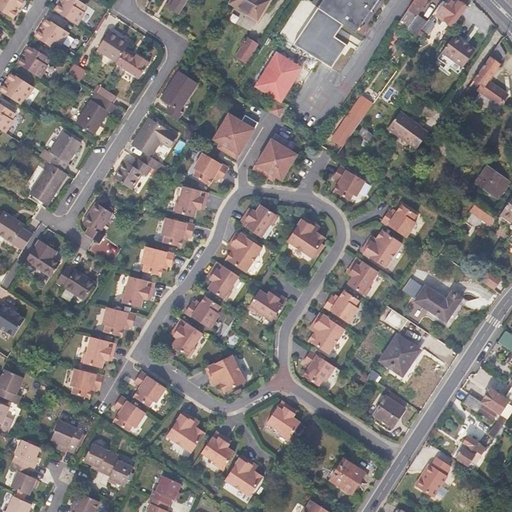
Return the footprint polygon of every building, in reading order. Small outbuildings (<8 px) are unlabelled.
[(24,0),(0,0),(0,10),(13,19),(18,12),(16,10),(19,5),(21,6),(25,0),(24,0)] [(84,12),(88,6),(78,0),(62,0),(59,5),(55,11),(77,25),(85,13),(84,12)] [(169,9),(175,0),(169,0),(165,7),(169,9)] [(179,15),(188,0),(175,0),(169,9),(179,15)] [(258,20),(269,0),(231,0),(230,4),(258,20)] [(308,0),(301,0),(279,35),(332,68),(347,45),(335,37),(343,24),(319,7),(308,0)] [(378,0),(323,0),(319,7),(356,32),(378,0)] [(417,15),(427,0),(414,0),(407,10),(408,10),(399,24),(417,36),(421,30),(427,22),(417,15)] [(453,26),(467,8),(457,1),(456,3),(452,0),(443,0),(434,12),(453,26)] [(61,45),(69,32),(47,19),(43,26),(45,27),(41,33),(39,31),(35,37),(57,50),(60,45),(61,45)] [(427,35),(436,24),(429,19),(427,22),(421,30),(427,35)] [(124,51),(129,43),(110,30),(97,50),(117,62),(124,51)] [(463,68),(476,50),(454,35),(442,53),(463,68)] [(246,63),(257,44),(247,37),(235,56),(246,63)] [(506,55),(499,43),(465,93),(475,100),(480,93),(500,108),(509,94),(489,80),(506,55)] [(47,65),(51,59),(30,46),(26,52),(28,53),(25,58),(23,57),(18,64),(39,78),(47,65)] [(140,79),(149,63),(137,55),(135,58),(124,51),(117,62),(116,63),(140,79)] [(281,103),(302,68),(277,52),(256,86),(281,103)] [(459,73),(463,68),(442,53),(438,58),(459,73)] [(75,79),(82,68),(74,63),(67,74),(75,79)] [(80,82),(87,71),(82,68),(75,79),(80,82)] [(179,111),(198,83),(180,71),(161,99),(170,105),(165,112),(178,121),(183,114),(179,111)] [(34,87),(12,73),(7,80),(10,82),(6,87),(4,86),(0,91),(21,105),(25,99),(26,99),(34,87)] [(95,135),(109,112),(114,115),(118,107),(96,92),(76,123),(95,135)] [(360,95),(329,140),(341,148),(373,103),(360,95)] [(279,117),(285,108),(276,102),(270,112),(279,117)] [(12,120),(16,114),(0,103),(0,129),(6,133),(14,121),(12,120)] [(429,132),(400,111),(387,128),(416,150),(429,132)] [(237,159),(259,123),(246,115),(242,121),(229,114),(213,140),(220,143),(226,147),(224,151),(237,159)] [(169,149),(178,136),(161,126),(156,122),(150,118),(132,145),(145,154),(141,161),(152,169),(157,172),(162,164),(151,156),(159,142),(169,149)] [(64,171),(82,143),(64,131),(50,152),(45,149),(40,156),(48,161),(64,171)] [(282,181),(297,155),(285,147),(289,141),(275,133),(254,169),(267,177),(269,173),(276,177),(282,181)] [(41,145),(28,136),(22,144),(36,153),(41,145)] [(220,143),(217,148),(224,151),(226,147),(220,143)] [(221,180),(228,168),(203,153),(194,168),(197,170),(193,176),(209,186),(213,179),(215,176),(219,179),(221,180)] [(132,190),(143,173),(147,176),(152,169),(141,161),(137,158),(132,166),(125,161),(114,178),(132,190)] [(47,205),(68,174),(64,171),(48,161),(43,168),(45,170),(30,194),(47,205)] [(357,196),(365,182),(346,170),(347,169),(340,165),(333,178),(335,179),(339,182),(338,185),(334,191),(351,201),(354,195),(357,196)] [(498,199),(510,182),(487,166),(476,182),(498,199)] [(269,173),(267,177),(273,181),(276,177),(269,173)] [(205,207),(209,193),(183,186),(179,202),(177,201),(174,212),(195,218),(197,209),(201,210),(202,206),(205,207)] [(511,196),(497,218),(511,227),(511,196)] [(100,233),(113,213),(96,202),(83,223),(89,226),(85,233),(101,243),(105,236),(100,233)] [(262,238),(277,215),(261,204),(255,212),(252,210),(250,214),(247,212),(240,223),(262,238)] [(402,205),(396,215),(390,211),(382,221),(406,237),(416,223),(413,221),(417,215),(402,205)] [(473,205),(468,212),(489,226),(494,219),(473,205)] [(23,228),(25,225),(3,211),(0,216),(0,235),(23,250),(33,235),(23,228)] [(326,238),(317,232),(319,230),(315,227),(317,225),(304,216),(287,242),(312,258),(326,238)] [(191,239),(195,225),(166,217),(161,235),(165,236),(163,243),(181,248),(183,240),(184,237),(189,238),(191,239)] [(386,268),(402,243),(382,230),(376,238),(371,235),(363,248),(365,249),(362,253),(386,268)] [(252,265),(263,248),(241,233),(231,248),(234,250),(231,254),(234,256),(229,264),(245,275),(252,265)] [(59,262),(54,258),(58,253),(40,241),(27,261),(50,277),(59,262)] [(171,267),(174,254),(146,246),(141,264),(145,265),(143,272),(161,277),(163,269),(164,266),(169,267),(171,267)] [(357,257),(349,269),(351,270),(348,274),(349,274),(348,275),(352,277),(347,284),(363,295),(379,272),(357,257)] [(230,290),(239,276),(217,262),(210,273),(212,275),(209,279),(213,281),(208,289),(226,301),(232,291),(230,290)] [(84,301),(96,283),(75,269),(74,270),(68,265),(56,283),(63,287),(63,288),(84,301)] [(485,284),(492,273),(487,269),(480,280),(485,284)] [(152,297),(155,283),(129,276),(125,292),(123,292),(120,302),(141,308),(143,300),(147,301),(149,296),(152,297)] [(445,323),(462,297),(452,290),(446,298),(427,285),(415,303),(445,323)] [(272,322),(287,299),(276,292),(274,294),(270,291),(269,291),(267,295),(260,290),(248,308),(257,315),(259,312),(272,322)] [(356,306),(360,300),(344,290),(340,297),(338,300),(334,297),(332,295),(324,308),(330,312),(330,311),(349,324),(359,308),(356,306)] [(193,301),(186,313),(210,330),(220,314),(217,312),(221,306),(205,296),(201,303),(199,305),(195,302),(193,301)] [(25,319),(19,315),(19,314),(10,308),(9,309),(3,305),(0,303),(0,328),(14,337),(25,319)] [(132,328),(135,314),(107,307),(102,324),(106,326),(104,332),(122,337),(124,329),(125,326),(130,328),(132,328)] [(329,355),(345,329),(320,312),(311,325),(313,327),(311,330),(314,332),(308,341),(329,355)] [(194,347),(203,333),(181,319),(174,330),(176,332),(173,336),(177,338),(172,346),(190,358),(196,349),(194,347)] [(511,351),(511,350),(511,335),(505,331),(498,342),(511,351)] [(403,376),(420,350),(397,334),(379,361),(403,376)] [(113,357),(117,343),(91,337),(87,353),(84,352),(81,363),(103,369),(104,360),(108,361),(110,356),(113,357)] [(336,367),(311,351),(303,363),(305,364),(309,367),(308,369),(303,376),(319,386),(323,380),(326,382),(336,367)] [(246,382),(232,355),(206,368),(215,386),(220,384),(221,386),(224,393),(246,382)] [(43,379),(48,372),(42,368),(37,374),(43,379)] [(100,390),(104,376),(75,368),(70,386),(74,387),(72,394),(90,399),(92,391),(93,388),(98,389),(100,390)] [(17,394),(24,378),(4,369),(1,377),(0,376),(0,395),(18,404),(22,397),(17,394)] [(166,388),(142,372),(134,384),(136,385),(139,388),(138,390),(134,396),(149,407),(153,401),(156,403),(166,388)] [(364,382),(368,376),(364,373),(360,379),(364,382)] [(511,406),(507,403),(508,401),(490,388),(481,402),(496,411),(498,413),(501,415),(507,419),(511,411),(511,406)] [(481,402),(469,394),(463,402),(492,421),(498,413),(496,411),(481,402)] [(391,432),(406,409),(386,396),(373,416),(375,421),(391,432)] [(147,413),(122,397),(114,409),(116,410),(120,413),(118,415),(114,422),(129,432),(133,426),(136,428),(147,413)] [(301,422),(294,418),(296,414),(292,411),(294,409),(282,401),(267,423),(280,432),(279,434),(288,441),(301,422)] [(7,416),(11,408),(0,402),(0,429),(8,433),(14,420),(7,416)] [(352,414),(356,410),(350,405),(347,409),(352,414)] [(192,454),(205,433),(197,428),(193,425),(197,421),(183,412),(167,437),(192,454)] [(495,438),(507,419),(501,415),(489,434),(495,438)] [(74,454),(87,426),(79,423),(77,428),(60,420),(51,440),(59,444),(57,449),(65,453),(67,450),(74,454)] [(228,448),(230,444),(226,441),(228,439),(216,431),(202,453),(215,462),(213,464),(223,471),(235,452),(228,448)] [(475,464),(486,448),(481,444),(468,436),(464,443),(467,445),(457,459),(468,466),(471,461),(475,464)] [(34,471),(40,458),(37,457),(41,448),(22,440),(12,461),(34,471)] [(104,474),(114,453),(93,443),(84,462),(92,465),(91,468),(98,471),(104,474)] [(457,459),(467,445),(464,443),(454,457),(457,459)] [(125,486),(134,467),(118,459),(120,455),(114,453),(104,474),(110,477),(109,479),(108,482),(116,486),(117,483),(125,486)] [(250,497),(264,477),(255,471),(252,469),(255,464),(242,455),(225,480),(250,497)] [(434,498),(448,476),(445,475),(451,466),(437,457),(431,465),(429,464),(424,471),(426,472),(417,487),(434,498)] [(352,494),(366,472),(344,459),(330,481),(352,494)] [(37,479),(32,476),(34,471),(12,461),(10,468),(17,471),(11,487),(18,490),(17,494),(25,498),(27,494),(30,495),(37,479)] [(471,471),(475,464),(471,461),(468,466),(467,468),(471,471)] [(417,487),(426,472),(424,471),(415,485),(417,487)] [(175,501),(182,484),(163,475),(156,491),(153,490),(150,496),(170,505),(173,499),(175,501)] [(485,497),(489,492),(484,489),(481,494),(485,497)] [(95,511),(100,502),(81,493),(77,501),(75,500),(69,511),(95,511)] [(29,511),(33,505),(24,500),(25,498),(17,494),(15,497),(13,496),(6,511),(4,510),(2,511),(29,511)] [(169,511),(167,511),(170,505),(150,496),(147,503),(150,504),(146,511),(169,511)] [(330,511),(311,500),(303,511),(330,511)]
